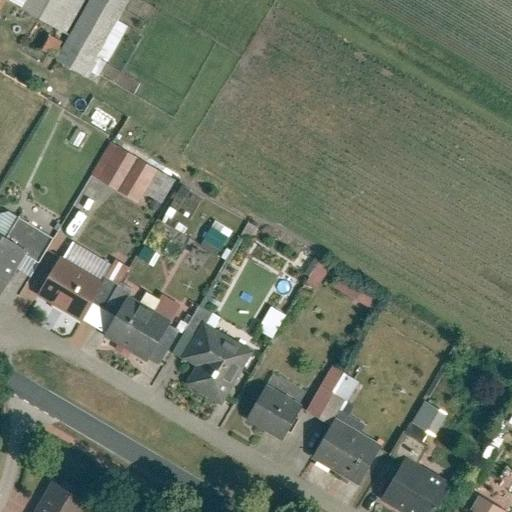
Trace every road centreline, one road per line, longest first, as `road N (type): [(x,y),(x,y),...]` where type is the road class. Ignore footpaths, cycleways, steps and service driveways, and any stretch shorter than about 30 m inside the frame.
road 1 (residential): [(349,511),(15,317),(0,331)]
road 2 (tertiary): [(37,390),(242,511)]
road 3 (residential): [(37,390),(0,505)]
